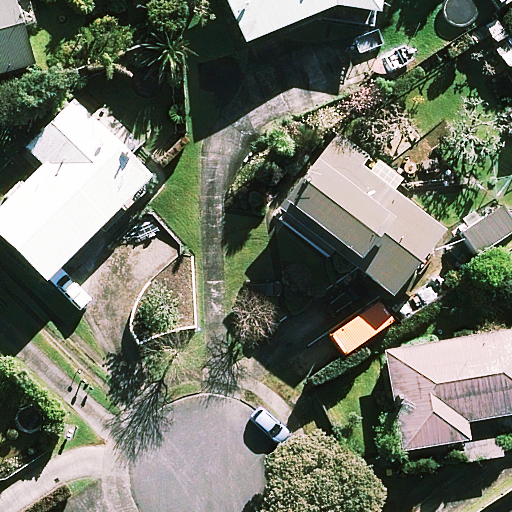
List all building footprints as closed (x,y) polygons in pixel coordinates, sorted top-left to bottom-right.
[(0,0),(0,83),(30,75),(8,0),(0,0)] [(218,0),(240,53),(311,23),(376,31),(379,0),(218,0)] [(126,162),(143,146),(102,105),(86,121),(72,108),(26,154),(42,171),(36,177),(33,173),(4,201),(8,205),(0,213),(0,248),(42,291),(149,185),(126,162)] [(399,187),(341,137),(278,211),(387,305),(450,231),(399,187)] [(511,236),(511,231),(499,213),(460,240),(475,262),(511,236)] [(511,421),(511,337),(385,358),(401,458),(461,449),(464,468),(501,462),(494,425),(511,421)]
